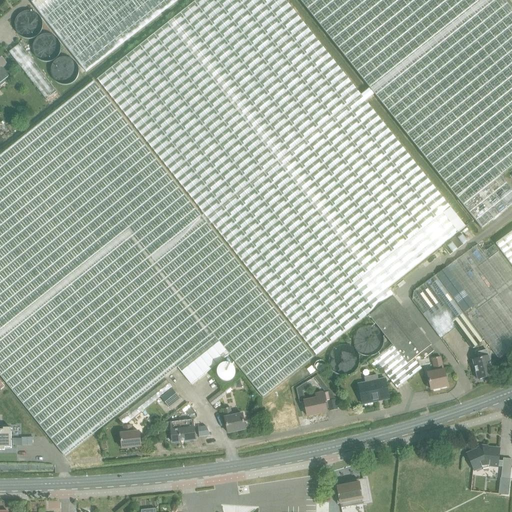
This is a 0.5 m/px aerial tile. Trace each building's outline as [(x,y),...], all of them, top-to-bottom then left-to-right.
[(0,376),(63,456),(64,457),(66,455),(83,443),(164,378),(177,368),(215,338),(229,355),(253,386),(262,397),(267,394),(313,358),(214,233),(217,231),(316,356),(368,315),(369,316),(393,298),(394,297),(387,289),(448,241),(465,228),(448,206),(365,101),(374,94),(479,227),(481,230),(511,204),(511,190),(501,176),(511,166),(511,10),(504,0),(299,0),(334,44),(369,88),(360,95),(284,0),(196,0),(96,80),(204,216),(202,218),(94,82),(0,156),(0,376)] [(37,0),(32,4),(86,72),(179,0),(37,0)] [(46,102),(58,93),(20,44),(8,53),(46,102)] [(0,82),(8,76),(1,68),(6,64),(0,56),(0,82)] [(511,231),(496,243),(511,265),(511,231)] [(449,256),(466,243),(459,234),(443,247),(449,256)] [(511,348),(511,269),(494,245),(483,253),(477,245),(413,291),(412,300),(441,339),(456,328),(451,321),(462,313),(484,341),(498,359),(511,348)] [(393,298),(369,316),(392,345),(374,359),(382,369),(397,389),(421,370),(413,359),(420,354),(424,359),(434,351),(430,347),(431,346),(393,298)] [(472,349),(484,341),(462,313),(451,321),(456,328),(472,349)] [(380,339),(379,334),(376,330),(372,327),(367,325),(361,326),(356,329),(353,334),(352,339),(353,345),(356,349),(360,352),(365,353),(370,353),(376,349),(379,345),(380,339)] [(215,338),(177,368),(191,385),(229,355),(215,338)] [(358,363),(357,357),(353,352),(349,349),(344,348),(337,348),(332,351),(329,356),(327,363),(328,369),(331,373),(336,377),(342,378),(348,377),(353,374),(356,369),(358,363)] [(479,359),(472,361),(477,380),(493,376),(488,357),(489,356),(487,350),(477,352),(479,359)] [(448,386),(444,371),(443,371),(440,358),(432,360),(435,372),(427,374),(429,384),(428,384),(428,388),(430,388),(431,390),(448,386)] [(237,375),(237,374),(236,370),(235,368),(234,366),(231,364),(227,363),(224,363),(221,364),(218,366),(215,369),(215,371),(214,374),(215,378),(216,380),(217,382),(220,384),(223,385),(225,386),(227,386),(230,385),(233,383),(235,381),(236,379),(237,377),(237,375)] [(307,370),(310,375),(315,371),(311,366),(307,370)] [(327,402),(335,400),(318,375),(314,378),(325,392),(323,393),(315,395),(316,399),(305,401),(303,391),(310,387),(307,382),(296,388),(299,400),(303,399),(304,403),(302,403),(303,410),(305,409),(307,416),(327,412),(325,402),(327,402)] [(364,378),(365,380),(365,384),(358,385),(360,392),(358,392),(358,396),(359,398),(361,398),(362,405),(377,402),(378,401),(378,400),(381,399),(381,400),(382,401),(383,401),(389,399),(385,380),(378,381),(376,376),(364,378)] [(166,380),(118,419),(122,425),(126,424),(140,413),(172,387),(166,380)] [(172,389),(161,398),(169,408),(180,399),(172,389)] [(223,389),(208,401),(212,406),(227,394),(223,389)] [(327,402),(329,411),(337,410),(335,400),(327,402)] [(187,404),(181,408),(184,413),(190,408),(187,404)] [(246,428),(245,423),(244,424),(242,415),(232,417),(230,408),(223,409),(225,418),(224,418),(227,433),(245,430),(245,428),(246,428)] [(170,431),(171,433),(169,433),(169,438),(171,438),(172,443),(195,440),(193,428),(192,428),(191,421),(162,425),(163,432),(170,431)] [(141,446),(139,432),(132,433),(131,426),(123,427),(124,434),(120,434),(122,449),(141,446)] [(206,426),(198,427),(199,437),(210,436),(206,426)] [(3,430),(0,430),(0,450),(5,450),(4,448),(10,448),(11,448),(11,428),(3,429),(3,430)] [(79,447),(71,456),(74,459),(83,451),(79,447)] [(482,447),(467,454),(474,470),(482,467),(483,469),(488,468),(489,466),(497,467),(502,467),(501,478),(503,478),(510,479),(511,479),(511,468),(511,459),(503,458),(503,461),(498,461),(499,449),(482,447)] [(501,478),(500,478),(498,495),(508,496),(510,479),(503,478),(501,478)] [(362,504),(358,484),(357,480),(349,482),(350,485),(344,486),(344,487),(337,488),(339,495),(336,496),(337,504),(340,503),(341,509),(362,504)]
